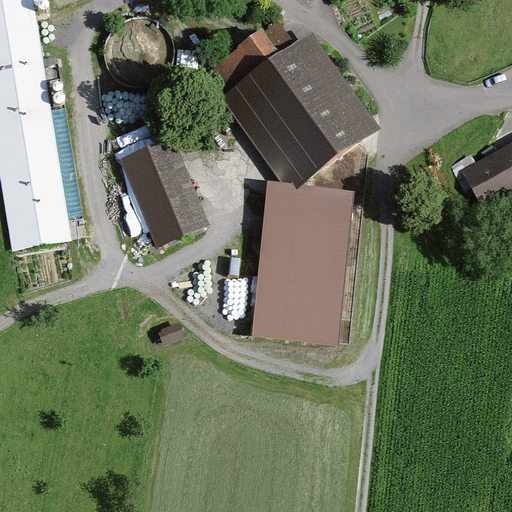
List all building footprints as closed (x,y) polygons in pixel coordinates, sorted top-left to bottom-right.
[(38,35),(0,42),(0,119),(24,247),(76,237),(38,35)] [(267,46),(217,78),(285,181),(358,134),(309,59),(286,74),(267,46)] [(165,148),(120,168),(154,243),(199,222),(165,148)] [(511,153),(469,177),(489,214),(511,202),(511,153)] [(272,199),(264,335),(343,340),(351,204),(272,199)]
